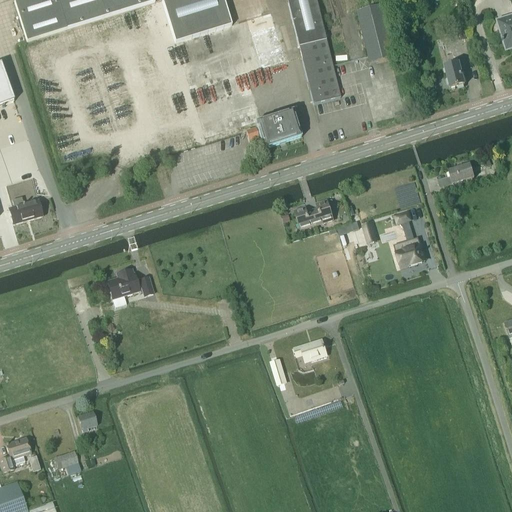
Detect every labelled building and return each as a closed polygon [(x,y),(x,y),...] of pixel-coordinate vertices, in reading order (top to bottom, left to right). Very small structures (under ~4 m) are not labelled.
[(23,0),(14,3),(26,41),(26,43),(161,1),(174,44),(231,27),(231,25),(222,0),(23,0)] [(286,0),(313,105),(339,99),(314,0),(286,0)] [(383,7),(356,13),(369,66),(396,59),(383,7)] [(511,18),(498,23),(506,50),(511,48),(511,18)] [(0,65),(0,64),(0,107),(14,102),(0,65)] [(458,65),(444,69),(450,90),(464,86),(458,65)] [(292,112),(254,124),(256,130),(245,133),(248,144),(259,140),(262,151),(301,139),(292,112)] [(489,160),(482,162),(484,169),(491,166),(489,160)] [(469,165),(447,172),(449,177),(437,181),(439,190),(452,186),(473,179),(469,165)] [(29,202),(30,204),(23,206),(21,199),(11,202),(13,209),(8,211),(12,227),(42,218),(37,202),(33,203),(32,201),(29,202)] [(317,209),(311,211),(316,226),(333,221),(328,207),(326,202),(315,205),(317,209)] [(316,226),(311,211),(306,212),(305,209),(294,212),(300,232),(316,226)] [(407,214),(394,218),(396,226),(402,224),(408,222),(410,222),(407,214)] [(407,242),(393,247),(400,270),(409,267),(409,268),(421,264),(420,260),(423,259),(421,254),(422,254),(417,239),(414,240),(408,222),(402,224),(407,242)] [(371,224),(361,227),(367,246),(375,244),(371,231),(373,231),(371,224)] [(343,227),(336,229),(338,236),(345,234),(343,227)] [(116,280),(107,283),(112,300),(139,292),(138,292),(141,291),(144,298),(153,296),(148,279),(139,282),(139,284),(136,285),(134,275),(132,276),(131,271),(122,274),(115,276),(116,280)] [(321,342),(293,350),(296,358),(302,356),(305,363),(326,356),(321,342)] [(278,361),(271,364),(278,387),(285,385),(278,361)] [(92,414),(77,419),(81,432),(82,434),(87,432),(87,430),(96,427),(92,414)] [(12,467),(24,463),(22,457),(30,455),(25,440),(5,446),(9,458),(0,461),(0,468),(2,474),(13,471),(12,467)] [(57,471),(65,468),(68,476),(80,472),(74,453),(54,459),(57,471)] [(32,474),(40,471),(36,457),(28,460),(32,474)] [(0,511),(54,511),(54,509),(52,503),(27,511),(16,483),(0,489),(0,488),(0,511)]
